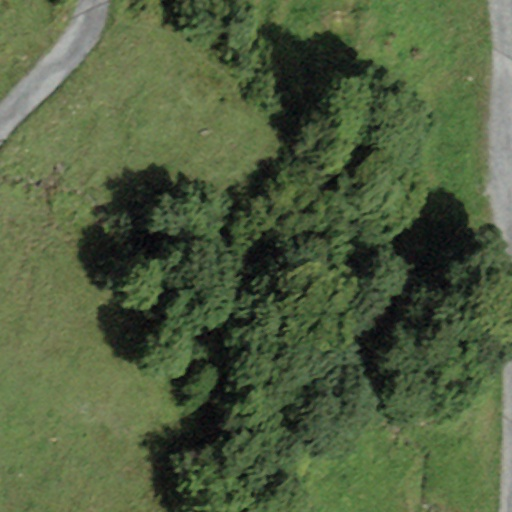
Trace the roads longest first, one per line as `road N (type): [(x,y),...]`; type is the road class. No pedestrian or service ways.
road 1 (track): [(511,189),(500,0)]
road 2 (track): [(92,0),(90,16),(0,127)]
